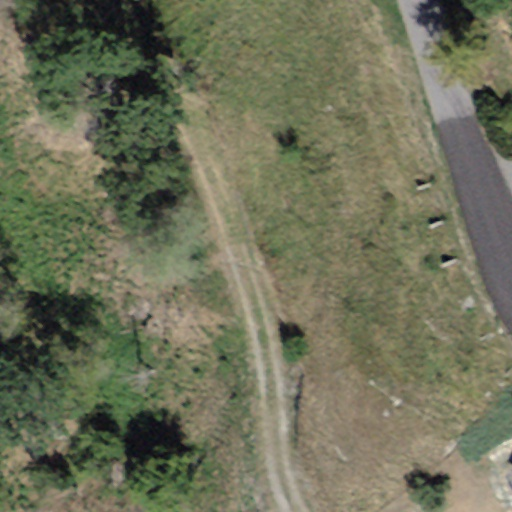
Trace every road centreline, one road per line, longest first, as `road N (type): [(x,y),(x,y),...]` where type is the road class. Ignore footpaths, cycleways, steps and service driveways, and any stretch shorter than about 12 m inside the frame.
road 1 (track): [(291,511),(260,352),(206,184),(151,60),(110,0)]
road 2 (tertiary): [(409,0),(490,247),(511,282)]
